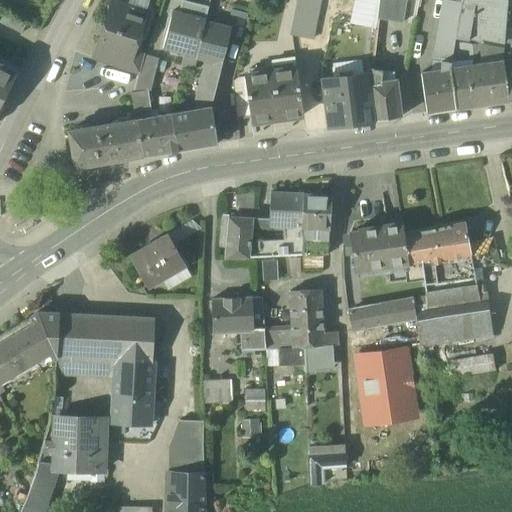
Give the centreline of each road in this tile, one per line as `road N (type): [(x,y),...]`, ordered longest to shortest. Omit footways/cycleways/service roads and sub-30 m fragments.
road 1 (tertiary): [(0,287),(162,180),(337,149)]
road 2 (residential): [(337,149),(334,275),(342,329)]
road 3 (tertiary): [(337,149),(511,124)]
road 4 (residential): [(0,151),(75,0)]
